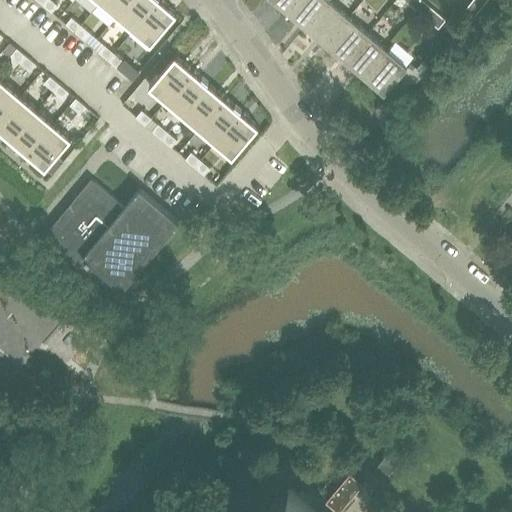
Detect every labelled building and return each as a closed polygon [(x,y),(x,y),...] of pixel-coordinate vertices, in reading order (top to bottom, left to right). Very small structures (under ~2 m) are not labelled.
[(57,4),(52,0),(44,0),(42,2),(52,10),(57,4)] [(100,0),(100,1),(117,15),(129,0),(100,0)] [(129,0),(117,15),(133,28),(130,32),(157,0),(129,0)] [(162,0),(157,0),(130,32),(147,47),(177,12),(162,0)] [(275,0),(287,9),(294,0),(275,0)] [(294,0),(287,9),(306,26),(327,0),(294,0)] [(348,15),(330,0),(327,0),(306,26),(326,42),(348,15)] [(406,0),(418,10),(425,2),(422,0),(406,0)] [(485,0),(471,0),(463,10),(471,17),(485,0)] [(425,2),(418,10),(438,27),(445,19),(425,2)] [(368,32),(348,15),(326,42),(345,58),(368,32)] [(66,22),(75,30),(81,24),(71,16),(66,22)] [(81,24),(75,30),(85,38),(90,32),(81,24)] [(387,47),(368,32),(345,58),(364,75),(387,47)] [(99,50),(108,58),(114,52),(104,44),(99,50)] [(11,54),(21,61),(26,55),(17,47),(11,54)] [(407,64),(387,47),(364,75),(384,91),(407,64)] [(123,60),(114,52),(108,58),(118,66),(123,60)] [(149,85),(166,99),(192,69),(175,54),(149,85)] [(36,63),(26,55),(21,61),(30,69),(36,63)] [(192,69),(166,99),(182,113),(209,82),(192,69)] [(54,89),(59,83),(50,75),(44,81),(54,89)] [(5,80),(0,85),(0,118),(21,94),(5,80)] [(225,96),(209,82),(182,113),(199,127),(225,96)] [(69,91),(59,83),(54,89),(63,97),(69,91)] [(0,129),(11,139),(38,108),(21,94),(0,118),(0,129)] [(215,141),(242,110),(225,96),(199,127),(215,141)] [(79,111),(85,105),(76,97),(70,103),(79,111)] [(11,139),(28,153),(54,122),(38,108),(11,139)] [(146,123),(151,117),(142,109),(136,116),(146,123)] [(259,125),(242,110),(215,141),(232,156),(259,125)] [(71,136),(54,122),(28,153),(45,167),(71,136)] [(162,137),(168,131),(158,123),(152,129),(162,137)] [(168,131),(162,137),(171,145),(177,139),(168,131)] [(195,165),(201,159),(191,151),(185,157),(195,165)] [(210,167),(201,159),(195,165),(204,173),(210,167)] [(76,203),(46,238),(98,282),(113,295),(121,286),(122,287),(132,275),(178,220),(140,187),(124,206),(91,178),(72,200),(76,203)] [(393,444),(377,463),(388,473),(404,454),(393,444)] [(350,470),(347,474),(325,499),(339,510),(363,482),(350,470)] [(319,511),(317,510),(310,503),(313,499),(301,490),(298,494),(291,488),(271,511),(319,511)]
